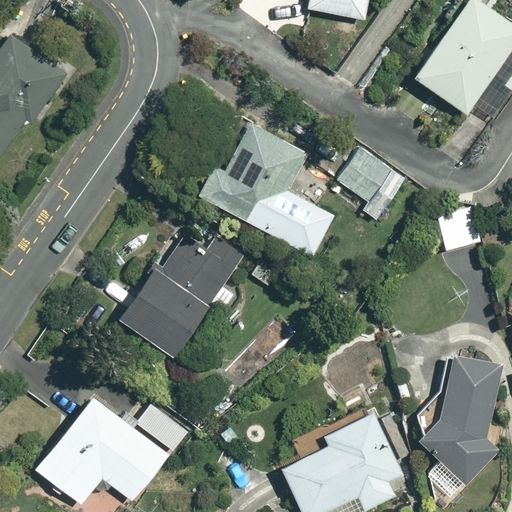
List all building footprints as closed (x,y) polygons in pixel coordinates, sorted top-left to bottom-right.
[(306,0),(305,9),(366,20),(370,0),(306,0)] [(511,29),(471,0),(415,79),(466,115),(511,50),(511,29)] [(0,138),(22,107),(31,113),(64,66),(2,22),(0,25),(0,138)] [(215,169),(199,200),(314,258),(335,215),(290,192),(310,154),(253,125),(228,175),(215,169)] [(399,176),(352,144),(325,183),(373,216),(399,176)] [(476,239),(467,202),(430,210),(438,248),(476,239)] [(189,230),(122,322),(175,360),(242,267),(189,230)] [(441,421),(420,444),(466,486),(499,449),(487,434),(500,364),(453,355),(441,421)] [(38,472),(84,505),(103,480),(137,504),(173,454),(93,396),(38,472)] [(284,474),(305,511),(367,511),(398,496),(390,482),(404,475),(370,411),(322,436),(330,450),(284,474)]
